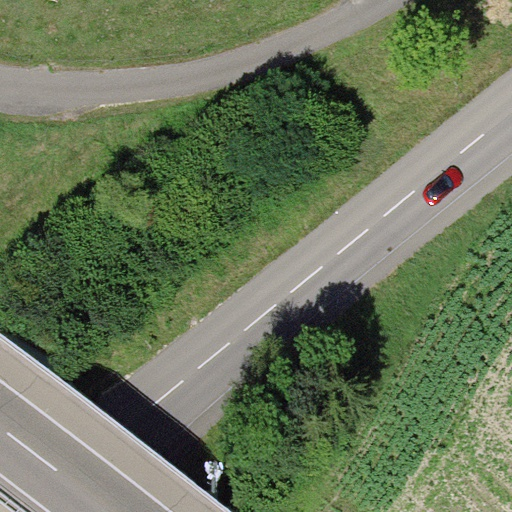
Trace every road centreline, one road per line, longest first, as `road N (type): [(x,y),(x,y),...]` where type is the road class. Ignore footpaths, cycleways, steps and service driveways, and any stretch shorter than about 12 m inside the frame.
road 1 (tertiary): [(511,119),(18,511)]
road 2 (track): [(397,0),(90,106),(0,96)]
road 3 (motorway): [(112,511),(0,424)]
